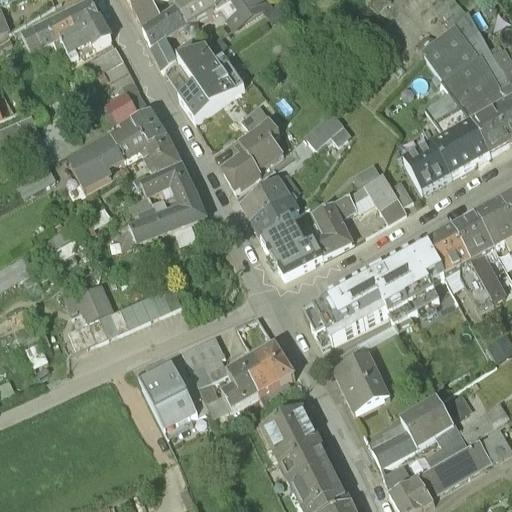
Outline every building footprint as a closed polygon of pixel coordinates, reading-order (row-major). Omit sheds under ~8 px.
[(26,0),(0,0),(0,10),(27,1),(26,0)] [(148,1),(147,0),(125,0),(133,14),(143,34),(161,23),(148,1)] [(173,0),(180,11),(198,0),(173,0)] [(198,0),(180,11),(176,14),(187,31),(231,4),(235,11),(237,15),(242,12),(247,9),(241,0),(237,0),(236,0),(198,0)] [(92,6),(67,19),(76,36),(62,44),(67,56),(69,60),(84,53),(86,57),(111,43),(101,25),(92,6)] [(235,11),(216,24),(225,38),(248,22),(242,12),(237,15),(235,11)] [(161,23),(143,35),(155,59),(168,51),(164,44),(187,31),(176,14),(161,23)] [(67,19),(33,35),(44,53),(54,48),(62,44),(76,36),(67,19)] [(493,61),(472,26),(424,64),(442,88),(468,123),(488,161),(490,163),(511,149),(493,118),(511,107),(511,95),(510,92),(493,61)] [(33,35),(22,41),(31,60),(44,53),(33,35)] [(62,44),(54,48),(60,59),(67,56),(62,44)] [(223,45),(208,55),(217,69),(232,58),(223,45)] [(168,51),(155,59),(162,74),(176,68),(168,51)] [(179,104),(195,129),(245,95),(224,65),(216,69),(206,55),(191,62),(179,70),(195,94),(179,104)] [(511,90),(511,66),(505,55),(493,61),(510,92),(511,90)] [(124,66),(106,75),(117,96),(135,86),(124,66)] [(24,115),(11,87),(2,91),(15,119),(24,115)] [(442,88),(419,106),(441,136),(447,132),(450,136),(431,150),(451,184),(488,161),(468,123),(442,88)] [(145,112),(135,95),(127,101),(136,117),(145,112)] [(127,101),(118,106),(108,112),(117,128),(136,117),(127,101)] [(511,107),(493,118),(511,149),(511,148),(511,107)] [(83,112),(68,119),(73,130),(88,123),(83,112)] [(108,112),(97,118),(107,134),(117,128),(108,112)] [(271,128),(263,115),(246,127),(255,141),(271,128)] [(151,117),(132,128),(152,153),(167,143),(151,117)] [(334,121),(307,144),(317,155),(344,133),(334,121)] [(31,124),(0,136),(0,159),(39,141),(31,124)] [(132,128),(121,134),(124,140),(112,146),(125,168),(142,159),(152,154),(152,153),(132,128)] [(255,141),(238,153),(241,164),(223,177),(236,199),(261,182),(259,178),(283,162),(273,147),(280,142),(271,128),(255,141)] [(345,136),(331,145),(338,155),(352,145),(345,136)] [(167,143),(152,153),(152,154),(142,159),(155,184),(168,179),(182,172),(167,143)] [(112,146),(69,169),(84,197),(111,182),(108,177),(125,168),(112,146)] [(431,150),(405,168),(423,200),(451,184),(431,150)] [(182,172),(168,179),(173,191),(171,192),(180,215),(199,207),(197,201),(182,172)] [(54,187),(45,173),(38,178),(46,191),(54,187)] [(374,173),(352,185),(358,195),(380,183),(374,173)] [(149,187),(141,191),(142,193),(151,210),(159,206),(156,199),(171,192),(173,191),(168,179),(155,184),(149,187)] [(146,180),(134,185),(138,195),(142,193),(141,191),(149,187),(146,180)] [(383,181),(364,193),(367,198),(370,202),(375,211),(380,218),(398,205),(391,194),(383,181)] [(297,197),(287,182),(278,188),(288,203),(297,197)] [(278,188),(243,213),(252,229),(289,205),(288,203),(278,188)] [(401,188),(391,194),(398,205),(403,214),(413,207),(401,188)] [(360,196),(350,202),(353,210),(370,202),(367,198),(363,201),(360,196)] [(350,202),(333,212),(338,222),(345,223),(357,217),(353,210),(350,202)] [(370,202),(353,210),(357,217),(358,221),(375,211),(370,202)] [(511,204),(502,210),(511,228),(511,204)] [(289,205),(252,229),(261,245),(276,237),(279,236),(280,237),(282,230),(299,219),(289,205)] [(398,205),(380,218),(388,230),(406,219),(403,214),(398,205)] [(180,215),(144,229),(145,231),(134,236),(135,238),(141,251),(207,225),(199,207),(180,215)] [(511,228),(502,210),(478,224),(496,257),(510,249),(509,255),(511,260),(511,228)] [(333,212),(314,221),(325,242),(343,231),(338,222),(333,212)] [(478,224),(453,237),(482,290),(494,284),(486,269),(481,265),(496,257),(478,224)] [(325,242),(314,249),(323,265),(352,250),(343,231),(325,242)] [(296,239),(283,247),(276,237),(261,245),(267,257),(276,269),(284,284),(323,265),(314,249),(307,254),(296,239)] [(453,237),(428,251),(445,284),(461,276),(462,288),(478,317),(493,309),(482,290),(453,237)] [(135,238),(122,242),(128,256),(141,251),(135,238)] [(446,285),(445,284),(428,251),(332,304),(303,320),(316,343),(326,338),(332,349),(387,319),(394,332),(439,306),(431,293),(446,285)] [(0,298),(42,276),(32,257),(0,274),(0,298)] [(494,284),(482,290),(493,309),(504,302),(494,284)] [(99,291),(75,301),(87,329),(111,319),(99,291)] [(174,292),(162,297),(171,318),(182,313),(174,292)] [(87,329),(68,338),(77,359),(171,318),(162,297),(111,319),(87,329)] [(247,352),(254,365),(275,354),(268,341),(247,352)] [(215,344),(194,354),(203,375),(212,371),(224,364),(215,344)] [(38,372),(53,367),(46,346),(30,352),(38,372)] [(384,407),(358,352),(349,357),(354,368),(375,411),(384,407)] [(203,375),(194,354),(182,359),(192,380),(203,375)] [(294,384),(275,354),(254,365),(265,385),(254,390),(260,403),(294,384)] [(349,357),(329,368),(334,379),(354,368),(349,357)] [(254,365),(227,380),(235,395),(244,412),(260,403),(254,390),(265,385),(254,365)] [(375,411),(354,368),(334,379),(355,421),(375,411)] [(212,371),(203,375),(211,391),(219,386),(215,377),(213,372),(212,371)] [(172,375),(138,392),(167,452),(201,435),(172,375)] [(203,375),(192,380),(199,396),(211,391),(203,375)] [(211,391),(199,396),(206,409),(217,404),(211,391)] [(235,395),(223,402),(231,419),(244,412),(235,395)] [(438,406),(401,428),(408,439),(417,456),(434,446),(453,434),(438,406)] [(301,412),(262,432),(280,468),(321,450),(301,412)] [(477,451),(497,438),(511,428),(500,412),(460,440),(468,456),(477,451)] [(453,434),(434,446),(438,454),(424,462),(432,478),(454,466),(468,456),(460,440),(453,434)] [(511,460),(497,438),(477,451),(491,471),(511,460)] [(408,439),(373,458),(381,476),(396,468),(417,456),(408,439)] [(321,450),(280,468),(302,511),(344,511),(351,509),(321,450)] [(432,478),(425,482),(418,485),(430,505),(491,471),(477,451),(468,456),(454,466),(432,478)] [(418,485),(412,489),(403,473),(384,483),(390,502),(395,511),(430,511),(433,511),(430,505),(418,485)]
